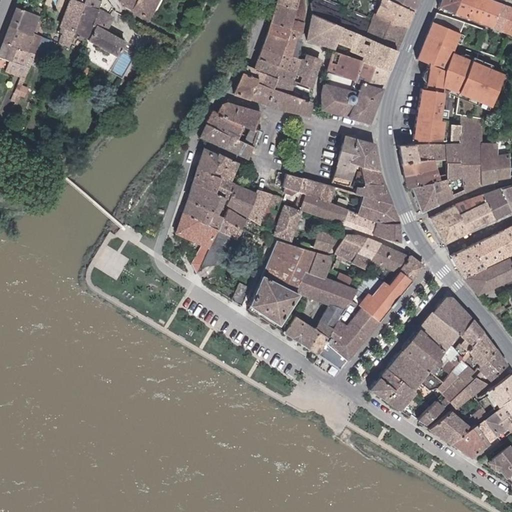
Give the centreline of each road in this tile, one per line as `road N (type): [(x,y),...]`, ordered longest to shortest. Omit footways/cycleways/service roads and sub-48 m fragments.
road 1 (residential): [(349,390),(165,270),(157,257)]
road 2 (residential): [(349,390),(511,500)]
road 3 (residential): [(223,94),(389,134)]
road 4 (residential): [(349,390),(448,271)]
road 5 (primary): [(389,134),(411,217),(448,271)]
road 6 (primary): [(429,0),(392,98),(389,134)]
